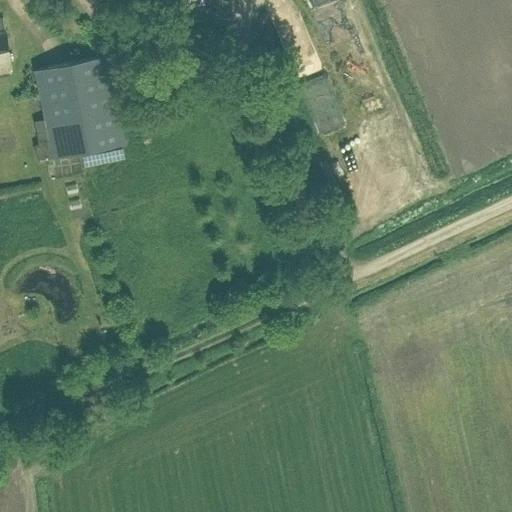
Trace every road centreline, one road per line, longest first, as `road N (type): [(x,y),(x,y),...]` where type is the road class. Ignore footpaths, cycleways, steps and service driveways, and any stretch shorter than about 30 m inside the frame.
road 1 (track): [(20,443),(33,417),(338,279),(238,51)]
road 2 (unclassified): [(338,279),(511,202)]
road 3 (track): [(79,0),(112,29),(238,51)]
